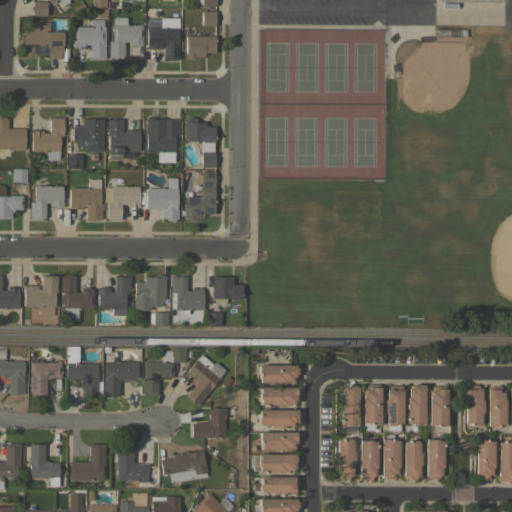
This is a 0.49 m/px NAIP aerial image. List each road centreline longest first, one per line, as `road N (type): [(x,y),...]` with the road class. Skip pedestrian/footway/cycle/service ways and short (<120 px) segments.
road 1 (residential): [(238,248),(238,0)]
road 2 (residential): [(0,89),(238,92)]
road 3 (residential): [(238,248),(0,246)]
road 4 (residential): [(309,494),(511,498)]
road 5 (residential): [(0,420),(158,420)]
